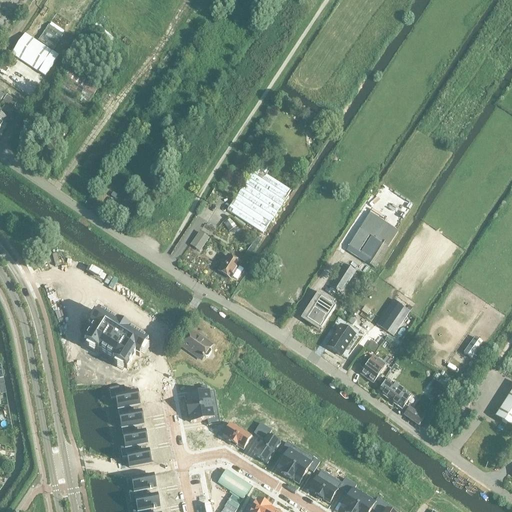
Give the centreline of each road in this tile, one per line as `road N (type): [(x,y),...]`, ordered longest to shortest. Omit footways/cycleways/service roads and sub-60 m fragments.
road 1 (unclassified): [(511,500),(306,352),(0,156)]
road 2 (track): [(186,0),(51,191)]
road 3 (residential): [(32,281),(73,272),(165,329),(166,388)]
road 4 (secondary): [(65,460),(39,329),(22,285)]
road 5 (secondary): [(12,289),(50,463)]
road 6 (residential): [(318,511),(225,454),(181,460)]
